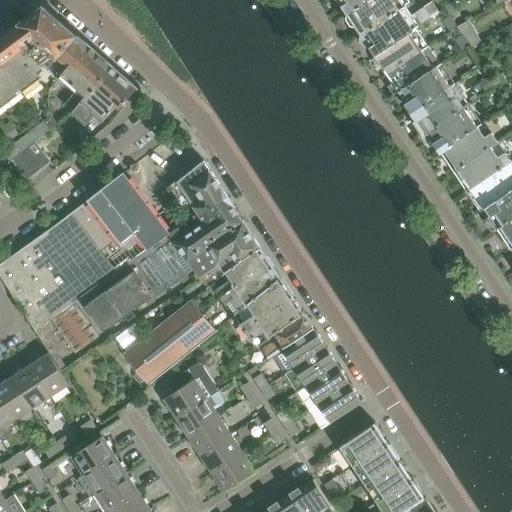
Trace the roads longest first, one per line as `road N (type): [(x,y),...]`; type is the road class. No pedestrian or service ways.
road 1 (residential): [(511,310),(302,0)]
road 2 (residential): [(385,396),(208,128),(177,96)]
road 3 (residential): [(0,235),(177,96)]
road 4 (residential): [(385,396),(209,511)]
road 5 (residential): [(177,96),(73,0)]
road 6 (residential): [(461,511),(385,396)]
road 7 (residential): [(196,511),(129,412)]
